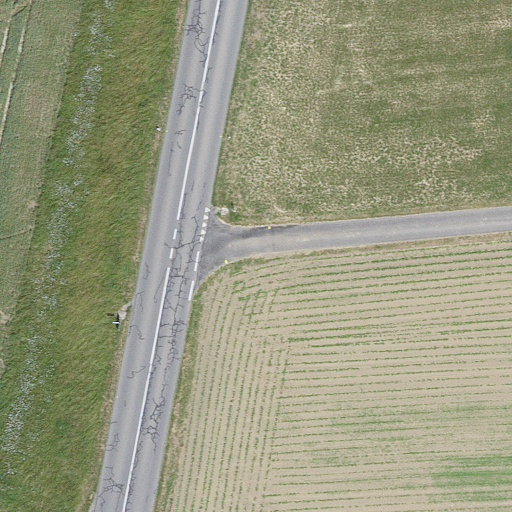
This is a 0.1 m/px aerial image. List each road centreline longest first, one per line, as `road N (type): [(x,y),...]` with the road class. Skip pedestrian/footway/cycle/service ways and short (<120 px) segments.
road 1 (tertiary): [(117,511),(215,0)]
road 2 (track): [(170,261),(511,222)]
